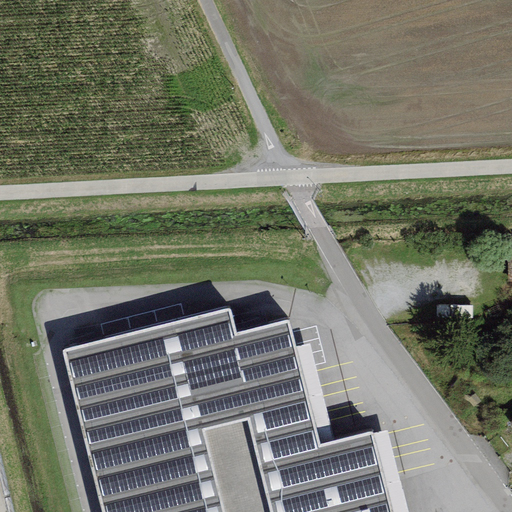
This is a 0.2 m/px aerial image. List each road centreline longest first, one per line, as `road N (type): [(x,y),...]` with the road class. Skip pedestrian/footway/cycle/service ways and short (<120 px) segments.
road 1 (unclassified): [(509,511),(289,177)]
road 2 (unclassified): [(289,177),(0,192)]
road 3 (unclassified): [(511,166),(289,177)]
road 4 (unclassified): [(289,177),(206,0)]
